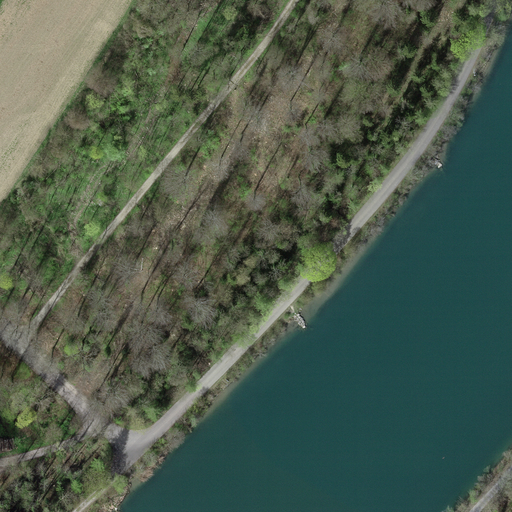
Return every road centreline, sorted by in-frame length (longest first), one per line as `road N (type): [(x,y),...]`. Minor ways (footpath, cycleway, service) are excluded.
road 1 (unclassified): [(146,440),(386,187),(454,92),(494,0)]
road 2 (track): [(293,0),(20,344)]
